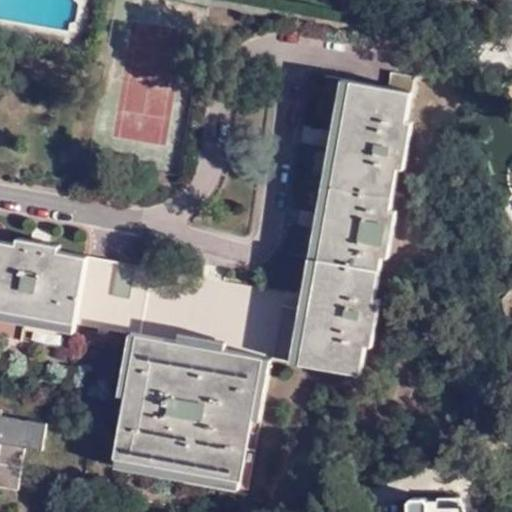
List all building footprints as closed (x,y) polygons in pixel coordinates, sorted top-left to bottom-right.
[(387,89),(344,82),(335,134),(320,219),(305,304),(294,365),(356,376),(362,346),(371,348),(377,312),(371,311),(380,259),(387,261),(395,213),(389,212),(396,171),(405,173),(415,122),(408,120),(416,76),(390,71),(387,89)] [(86,254),(60,249),(61,242),(38,238),(18,234),(17,240),(0,237),(0,333),(12,335),(11,342),(32,345),(33,340),(70,347),(86,254)] [(85,322),(141,329),(145,297),(169,300),(173,269),(92,259),(85,322)] [(176,334),(175,340),(127,332),(115,398),(121,399),(110,460),(114,461),(112,472),(239,495),(252,422),(260,424),(272,359),(225,350),(226,343),(197,338),(176,334)] [(43,448),(48,422),(0,413),(1,408),(0,408),(0,440),(1,441),(0,446),(0,483),(18,488),(26,445),(43,448)] [(440,511),(440,500),(430,500),(426,495),(413,495),(408,502),(408,511),(440,511)]
